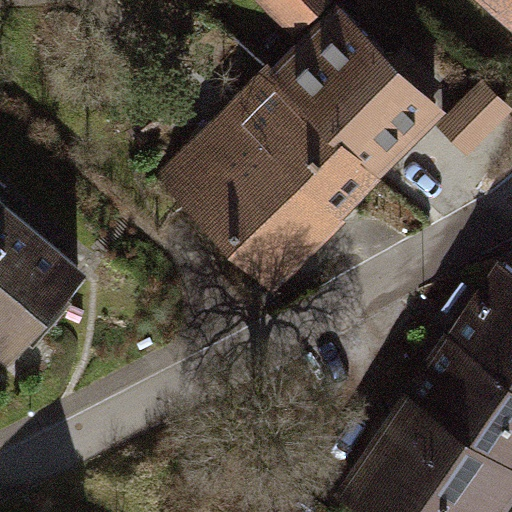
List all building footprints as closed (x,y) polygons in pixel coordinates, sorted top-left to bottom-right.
[(326,0),(267,0),(298,30),(326,0)] [(511,0),(498,0),(511,12),(511,0)] [(344,7),(279,72),(374,167),(438,101),(344,7)] [(374,167),(279,72),(172,176),(271,274),(374,167)] [(467,147),(508,103),(485,82),(444,125),(467,147)] [(0,343),(9,351),(81,266),(0,198),(0,195),(3,193),(0,190),(0,343)] [(456,337),(466,343),(511,373),(511,265),(507,262),(456,337)] [(348,492),(377,511),(487,511),(511,476),(511,373),(466,343),(448,369),(438,363),(414,398),(423,404),(408,426),(399,420),(348,492)]
